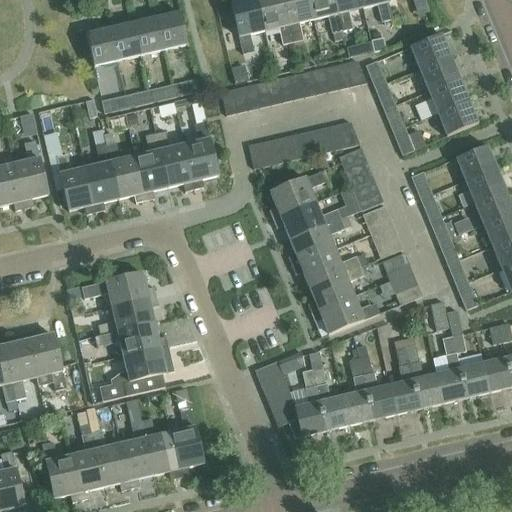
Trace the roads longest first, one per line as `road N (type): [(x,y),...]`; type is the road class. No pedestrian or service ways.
road 1 (residential): [(167,228),(234,198),(245,180),(236,140),(247,128),(352,104),(365,114),(390,175)]
road 2 (residential): [(279,509),(167,228)]
road 3 (residential): [(511,454),(279,509)]
road 4 (residential): [(0,267),(167,228)]
road 5 (residential): [(390,175),(511,126)]
road 6 (residential): [(439,293),(390,175)]
